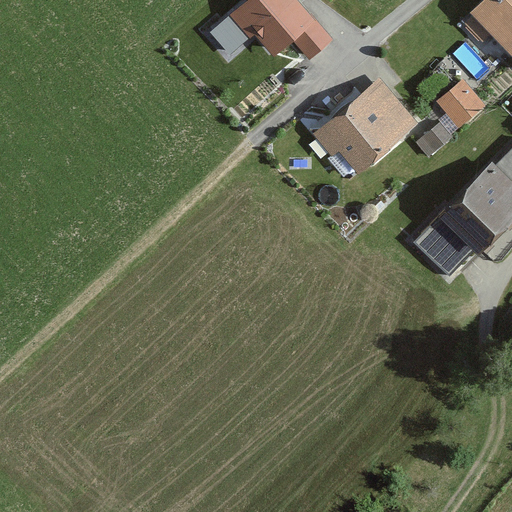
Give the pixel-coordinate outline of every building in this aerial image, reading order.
[(334,41),(298,0),(248,0),(226,19),(244,40),(252,33),(263,45),(267,42),(277,54),(293,41),(310,61),(334,41)] [(511,0),(488,0),(473,14),(511,57),(511,0)] [(460,125),(487,103),(464,75),(437,97),(460,125)] [(419,124),(376,79),(315,135),(334,155),(341,148),(365,174),(419,124)] [(433,154),(458,123),(443,110),(417,141),(433,154)] [(511,144),(418,240),(449,270),(474,244),(478,249),(511,214),(511,207),(508,204),(511,199),(511,144)]
